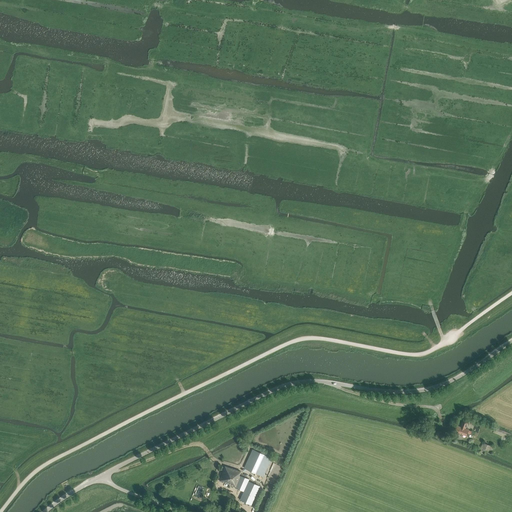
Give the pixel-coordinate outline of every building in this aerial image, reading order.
[(472,435),(473,432),(469,431),(466,429),(468,423),(463,421),(461,427),(457,425),(455,431),(467,435),(468,433),(472,435)] [(505,432),(495,428),(493,432),(503,436),(505,432)] [(493,447),(483,444),(481,448),(491,452),(493,447)] [(244,468),(259,474),(267,456),(252,450),(244,468)] [(220,481),(219,482),(223,484),(224,482),(236,487),(235,488),(244,491),(240,500),(251,505),(260,486),(249,481),(249,480),(240,476),(239,475),(240,471),(225,466),(220,481)]
